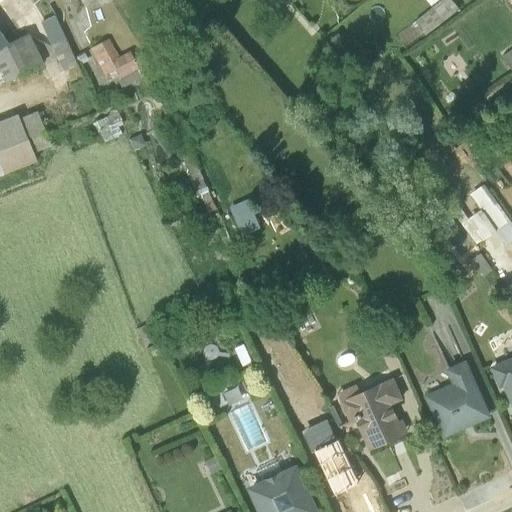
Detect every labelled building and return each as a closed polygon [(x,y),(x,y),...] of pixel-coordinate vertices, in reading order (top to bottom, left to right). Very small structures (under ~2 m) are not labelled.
[(451,0),(438,0),(412,22),(415,26),(417,25),(425,34),(458,8),(451,0)] [(76,63),(54,15),(40,22),(62,70),(76,63)] [(0,47),(9,42),(0,29),(0,47)] [(0,47),(0,69),(5,81),(44,63),(29,32),(9,42),(0,47)] [(163,111),(171,107),(144,51),(134,56),(130,49),(118,55),(109,38),(90,47),(104,74),(108,72),(112,78),(118,75),(124,86),(142,76),(156,106),(156,107),(160,105),(163,111)] [(511,70),(511,48),(501,56),(511,70)] [(121,118),(115,107),(109,110),(109,113),(92,122),(97,131),(99,130),(104,139),(124,129),(119,120),(121,118)] [(51,145),(37,109),(19,116),(17,112),(0,119),(0,174),(37,159),(34,151),(51,145)] [(184,160),(172,165),(187,197),(199,192),(208,211),(216,207),(191,152),(183,156),(184,160)] [(467,217),(456,200),(447,207),(472,245),(495,229),(505,244),(511,238),(511,229),(495,203),(481,184),(469,192),(480,208),(467,217)] [(248,202),(234,208),(241,226),(256,220),(248,202)] [(511,408),(511,354),(489,365),(499,387),(502,386),(511,408)] [(464,359),(445,368),(451,382),(423,394),(442,436),(489,415),(464,359)] [(368,446),(402,431),(390,403),(402,397),(392,375),(359,390),(355,382),(336,391),(349,422),(356,419),(368,446)] [(262,511),(309,511),(314,510),(292,464),(249,484),(262,511)]
